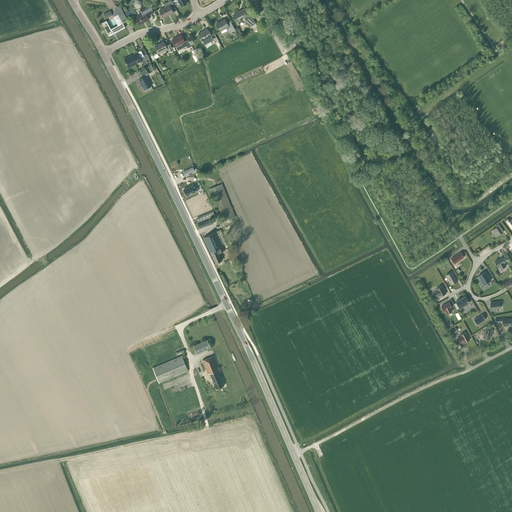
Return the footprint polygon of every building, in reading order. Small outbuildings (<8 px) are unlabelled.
[(171,0),(170,0),(164,4),(165,7),(159,10),(163,18),(174,12),(171,7),(174,5),(171,0)] [(135,17),(140,25),(149,20),(146,16),(153,12),(149,3),(141,8),(143,13),(141,14),(135,17)] [(233,14),(238,22),(242,19),(241,19),(245,17),(248,22),(247,22),(250,27),(256,23),(250,12),(247,14),(244,8),(233,14)] [(102,23),(109,36),(125,27),(118,14),(114,17),(118,25),(111,29),(106,20),(102,23)] [(235,30),(230,20),(227,22),(225,19),(216,24),(220,31),(226,28),(227,30),(229,28),(232,32),(235,30)] [(207,28),(198,33),(205,45),(214,40),(212,36),(214,35),(211,30),(209,31),(207,28)] [(181,34),(172,39),(176,46),(177,49),(183,46),(186,45),(188,48),(192,46),(189,39),(186,41),(185,41),(181,34)] [(164,41),(155,46),(158,53),(168,48),(164,41)] [(144,65),(148,63),(144,55),(140,57),(138,52),(125,59),(129,67),(142,60),(144,65)] [(148,74),(147,71),(146,69),(140,73),(142,77),(139,79),(144,89),(151,86),(146,75),(148,74)] [(190,168),(183,172),(185,176),(194,170),(193,168),(193,167),(190,168)] [(209,189),(222,221),(235,216),(222,183),(209,189)] [(195,189),(185,194),(188,201),(199,196),(195,189)] [(197,219),(198,222),(215,216),(213,212),(197,219)] [(199,228),(212,224),(211,219),(198,224),(199,228)] [(497,236),(504,231),(498,223),(495,225),(497,227),(492,230),(497,236)] [(216,263),(222,260),(219,252),(224,250),(229,248),(221,229),(204,237),(210,252),(211,252),(216,263)] [(454,264),(464,257),(461,252),(451,259),(454,264)] [(501,269),(506,266),(504,263),(506,262),(503,257),(495,261),(498,267),(499,266),(501,269)] [(451,284),(457,280),(452,271),(446,275),(451,284)] [(485,272),(478,276),(482,282),(483,281),(485,284),(487,282),(487,283),(488,282),(490,281),(488,278),(489,277),(488,275),(487,275),(485,272)] [(437,290),(434,291),(437,297),(440,295),(441,296),(446,293),(442,285),(436,288),(437,290)] [(460,307),(469,302),(465,296),(456,301),(460,307)] [(452,311),(451,308),(452,307),(449,302),(441,306),(444,311),(445,311),(447,314),(452,311)] [(493,309),(500,308),(499,302),(491,303),(491,308),(490,308),(490,311),(493,310),(493,309)] [(482,314),(474,319),(477,324),(485,320),(482,314)] [(505,319),(505,318),(501,318),(502,320),(503,320),(503,326),(511,324),(511,322),(511,318),(505,319)] [(485,329),(483,337),(490,339),(491,332),(493,332),(493,329),(491,329),(491,330),(485,329)] [(470,339),(465,332),(460,334),(461,336),(458,338),(461,343),(464,341),(465,342),(470,339)] [(196,353),(211,347),(207,339),(193,345),(196,353)] [(182,355),(153,367),(159,382),(188,371),(182,355)] [(224,385),(220,377),(218,370),(219,370),(218,368),(213,356),(202,360),(208,374),(210,373),(216,388),(224,385)]
